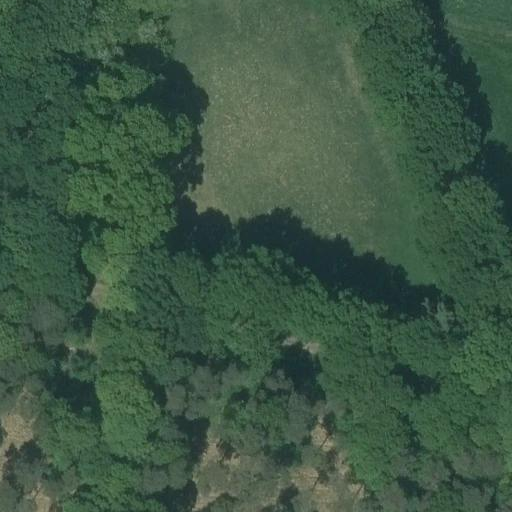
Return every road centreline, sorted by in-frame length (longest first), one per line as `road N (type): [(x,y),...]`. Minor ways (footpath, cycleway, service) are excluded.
road 1 (track): [(0,264),(511,407)]
road 2 (track): [(373,0),(511,403)]
road 3 (track): [(106,294),(98,511)]
